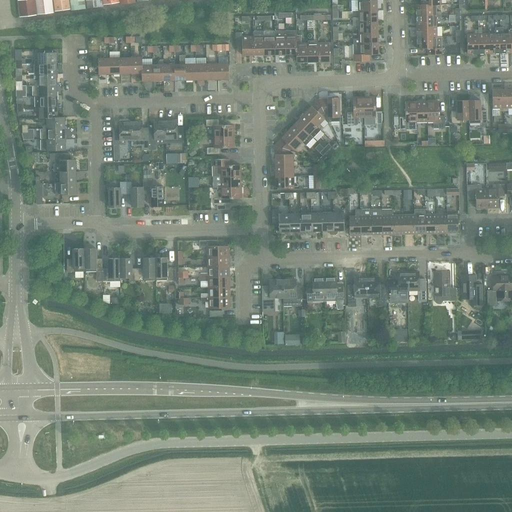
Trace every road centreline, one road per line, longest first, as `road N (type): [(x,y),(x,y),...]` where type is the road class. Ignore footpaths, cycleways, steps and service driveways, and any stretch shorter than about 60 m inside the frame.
road 1 (unclassified): [(19,476),(59,476),(157,443),(511,434)]
road 2 (primary): [(380,405),(231,389),(28,387)]
road 3 (primary): [(29,418),(380,405)]
road 4 (residential): [(262,257),(468,254)]
road 5 (residential): [(97,223),(112,231),(261,228)]
road 6 (residential): [(259,98),(96,103)]
road 7 (residential): [(259,98),(258,84),(399,76)]
road 8 (primary): [(380,405),(511,402)]
road 9 (residential): [(261,228),(259,98)]
road 10 (residential): [(97,223),(96,103)]
